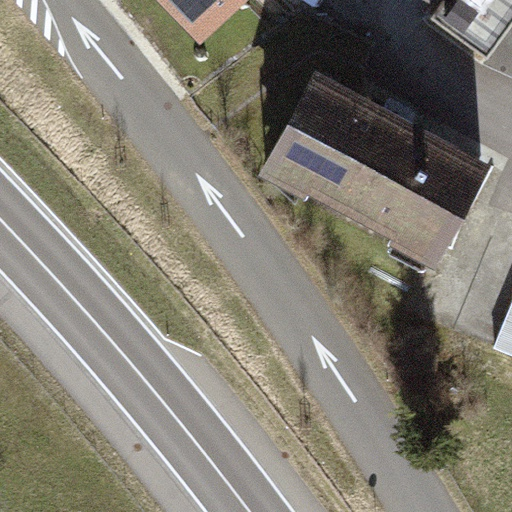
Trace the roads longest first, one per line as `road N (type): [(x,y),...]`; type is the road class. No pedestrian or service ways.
road 1 (trunk): [(425,511),(201,173),(60,0)]
road 2 (trunk): [(0,208),(169,398),(255,511)]
